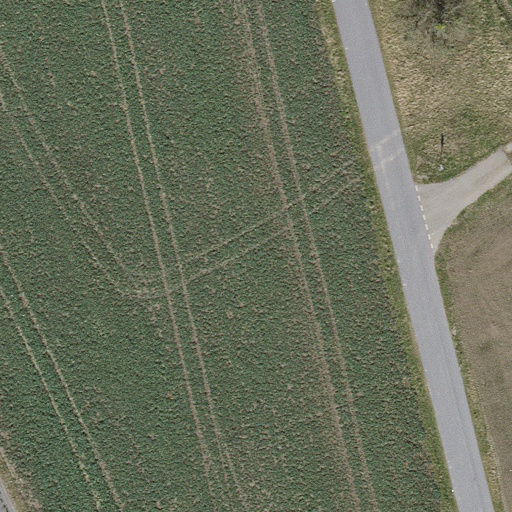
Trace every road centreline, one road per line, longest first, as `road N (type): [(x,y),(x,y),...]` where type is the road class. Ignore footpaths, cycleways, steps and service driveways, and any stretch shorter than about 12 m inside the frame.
road 1 (track): [(475,511),(349,0)]
road 2 (track): [(406,221),(511,160)]
